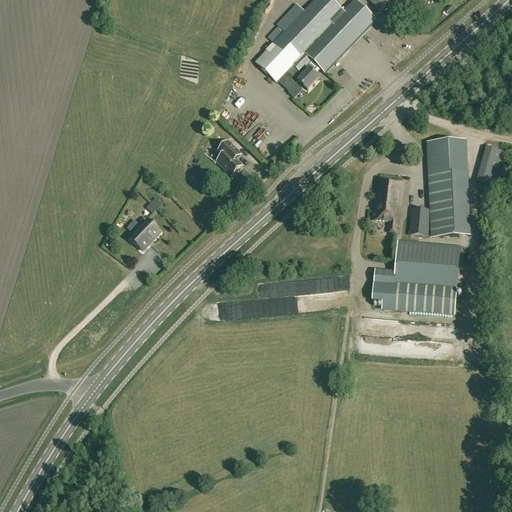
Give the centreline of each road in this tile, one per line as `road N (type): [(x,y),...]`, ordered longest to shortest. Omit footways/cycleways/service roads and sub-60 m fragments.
road 1 (secondary): [(89,400),(201,275),(511,0)]
road 2 (secondary): [(20,511),(89,400)]
